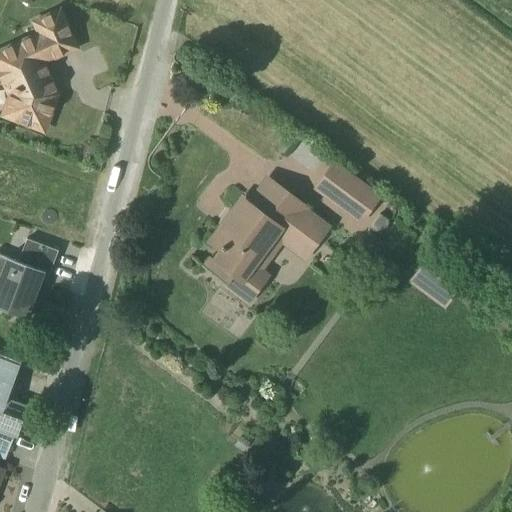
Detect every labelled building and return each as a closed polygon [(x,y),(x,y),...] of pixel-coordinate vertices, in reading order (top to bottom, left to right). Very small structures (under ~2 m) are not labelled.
[(0,83),(4,91),(0,100),(0,118),(41,131),(53,99),(41,96),(32,72),(61,56),(46,25),(0,48),(0,83)] [(380,195),(333,162),(312,192),(359,225),(380,195)] [(329,227),(265,177),(247,201),(240,196),(204,245),(214,252),(202,267),(225,285),(221,291),(248,312),(273,278),(264,272),(280,247),(304,262),(329,227)] [(57,249),(25,237),(17,259),(45,269),(33,302),(38,304),(57,249)] [(17,259),(4,255),(0,266),(0,299),(30,310),(33,302),(45,269),(17,259)] [(424,260),(407,282),(442,309),(459,287),(424,260)] [(18,366),(0,359),(0,406),(1,406),(3,407),(6,399),(18,366)] [(0,457),(4,459),(13,433),(17,435),(28,407),(6,399),(3,407),(1,406),(0,407),(0,457)]
